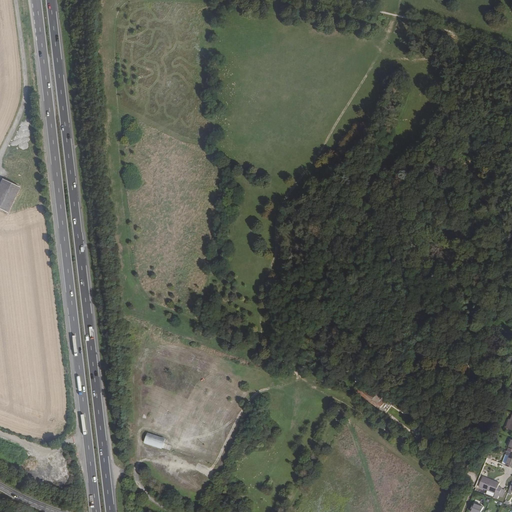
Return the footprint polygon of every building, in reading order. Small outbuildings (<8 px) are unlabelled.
[(2,179),(0,182),(0,209),(7,213),(19,187),(2,179)] [(380,390),(374,398),(360,386),(357,391),(380,409),(385,402),(381,399),(385,394),(380,390)] [(152,434),(148,433),(145,443),(163,449),(165,443),(151,439),(152,434)] [(166,438),(152,434),(151,439),(165,443),(166,438)] [(499,487),(500,484),(483,477),(479,487),(496,493),(494,497),(498,499),(502,488),(499,487)] [(481,511),(484,507),(474,503),(471,511),(481,511)]
